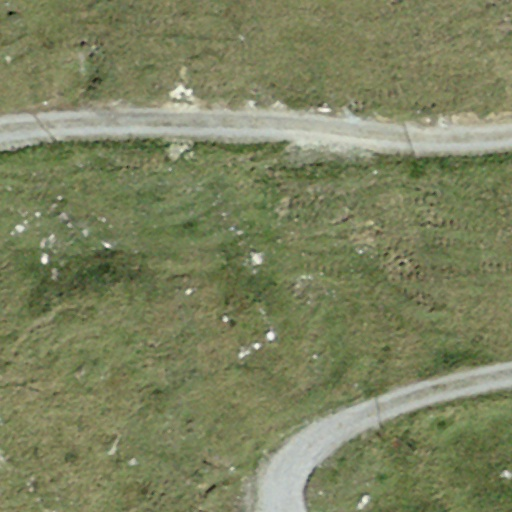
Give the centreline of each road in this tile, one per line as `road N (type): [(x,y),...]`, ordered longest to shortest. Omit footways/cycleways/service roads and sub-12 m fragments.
road 1 (track): [(0,139),(511,142)]
road 2 (track): [(511,381),(357,421),(289,465),(275,511)]
